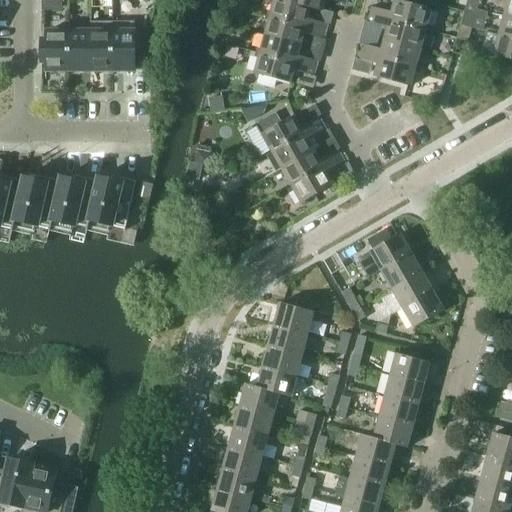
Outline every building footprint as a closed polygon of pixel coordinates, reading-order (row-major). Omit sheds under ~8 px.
[(312,8),(285,1),(286,0),(284,0),(273,0),(269,17),(312,29),(327,33),(328,26),(308,20),(311,9),(312,8)] [(284,0),(286,0),(285,1),(312,8),(311,9),(316,11),(323,12),(326,0),(327,0),(331,1),(346,5),(347,0),(284,0)] [(511,20),(511,0),(510,0),(508,0),(503,18),(511,20)] [(394,2),(391,14),(371,8),(369,16),(426,31),(431,11),(394,2)] [(471,30),(475,16),(464,13),(460,26),(471,30)] [(421,49),(426,31),(369,16),(367,23),(387,28),(384,39),(421,49)] [(327,33),(312,29),(269,17),(264,36),(301,46),(304,35),(325,40),(327,33)] [(511,40),(511,20),(503,18),(498,37),(511,40)] [(112,71),(112,22),(90,22),(90,32),(90,72),(112,71)] [(140,55),(140,32),(134,32),(134,22),(112,22),(112,71),(134,72),(134,55),(140,55)] [(468,43),(471,30),(460,26),(457,40),(468,43)] [(69,71),(69,32),(46,32),(46,40),(41,40),(41,63),(46,63),(46,72),(69,71)] [(90,32),(69,32),(69,71),(90,72),(90,32)] [(298,57),(301,46),(264,36),(259,54),(316,70),(318,63),(298,57)] [(511,61),(511,40),(498,37),(493,56),(511,61)] [(416,68),(421,49),(384,39),(381,51),(361,46),(359,53),(416,68)] [(410,87),(416,68),(359,53),(357,60),(377,65),(374,77),(410,87)] [(291,84),(294,71),(314,77),(316,70),(259,54),(254,74),(260,76),(275,80),(291,84)] [(274,83),(275,80),(260,76),(257,84),(273,88),(274,83)] [(221,97),(209,98),(210,110),(223,109),(221,97)] [(259,126),(246,133),(260,156),(270,151),(272,154),(305,135),(323,124),(319,118),(305,126),(301,128),(295,117),(282,125),(275,112),(256,122),(259,126)] [(281,170),(314,151),(309,141),(326,131),(323,124),(305,135),(272,154),(281,170)] [(197,151),(194,163),(205,165),(207,157),(204,152),(197,151)] [(291,186),(324,168),(342,157),(338,152),(321,162),(314,151),(281,170),(291,186)] [(334,186),(328,174),(346,164),(342,157),(324,168),(291,186),(301,205),(334,186)] [(12,232),(24,178),(23,178),(22,181),(9,178),(8,183),(0,181),(0,226),(1,227),(1,225),(12,227),(11,231),(12,232)] [(49,232),(61,178),(60,178),(60,181),(47,178),(45,183),(24,178),(12,232),(13,232),(13,228),(33,232),(34,226),(38,227),(38,225),(49,227),(48,231),(49,232)] [(87,232),(99,178),(98,178),(97,181),(84,178),(83,183),(61,178),(49,232),(50,232),(51,228),(70,232),(71,226),(75,227),(76,225),(87,227),(86,231),(87,232)] [(125,232),(136,182),(121,178),(120,183),(99,178),(87,232),(88,228),(107,232),(109,226),(113,227),(113,225),(124,227),(123,231),(125,232)] [(149,199),(152,186),(142,184),(139,197),(149,199)] [(411,254),(400,235),(370,252),(381,271),(411,254)] [(422,273),(411,254),(381,271),(392,291),(422,273)] [(343,281),(337,271),(330,275),(336,285),(343,281)] [(433,293),(422,273),(392,291),(403,310),(433,293)] [(444,312),(433,293),(403,310),(414,329),(444,312)] [(359,309),(354,300),(347,304),(352,313),(359,309)] [(308,334),(314,313),(280,304),(274,325),(308,334)] [(365,319),(359,309),(352,313),(358,323),(365,319)] [(386,335),(388,327),(377,324),(375,332),(386,335)] [(302,356),(308,334),(274,325),(269,347),(302,356)] [(348,345),(350,336),(342,333),(340,343),(348,345)] [(345,357),(348,345),(340,343),(337,354),(345,357)] [(296,377),(302,356),(269,347),(263,368),(296,377)] [(424,385),(430,363),(396,354),(390,376),(424,385)] [(359,367),(362,358),(353,355),(351,364),(359,367)] [(356,379),(359,367),(351,364),(347,376),(356,379)] [(291,399),(296,377),(263,368),(257,388),(257,389),(279,396),(291,399)] [(336,388),(339,377),(331,375),(328,386),(336,388)] [(418,407),(424,385),(390,376),(384,397),(418,407)] [(274,415),(279,396),(257,389),(257,388),(246,385),(240,406),(274,415)] [(330,409),(336,388),(328,386),(322,407),(330,409)] [(347,410),(350,399),(342,397),(339,408),(347,410)] [(412,428),(418,407),(384,397),(379,419),(412,428)] [(511,422),(511,405),(505,404),(501,419),(511,422)] [(268,436),(274,415),(240,406),(234,427),(268,436)] [(344,420),(347,410),(339,408),(336,418),(344,420)] [(314,426),(316,415),(308,413),(305,423),(314,426)] [(407,450),(412,428),(379,419),(373,438),(373,440),(395,447),(407,450)] [(311,436),(314,426),(305,423),(302,434),(311,436)] [(263,458),(268,436),(234,427),(228,448),(263,458)] [(511,461),(511,438),(494,433),(488,455),(511,461)] [(390,465),(395,447),(373,440),(373,438),(362,435),(356,456),(390,465)] [(325,448),(327,438),(319,436),(316,445),(325,448)] [(321,460),(325,448),(316,445),(313,457),(321,460)] [(257,479),(263,458),(228,448),(223,470),(257,479)] [(302,468),(305,457),(297,455),(294,466),(302,468)] [(511,484),(511,461),(488,455),(482,476),(511,484)] [(384,487),(390,465),(356,456),(350,477),(384,487)] [(22,511),(33,465),(9,460),(4,478),(0,476),(0,503),(22,508),(21,511),(22,511)] [(60,511),(65,492),(53,489),(57,471),(33,465),(22,511),(60,511)] [(299,478),(302,468),(294,466),(291,476),(299,478)] [(251,500),(257,479),(223,470),(217,491),(251,500)] [(510,507),(511,499),(511,484),(482,476),(476,498),(510,507)] [(313,490),(316,479),(308,477),(305,488),(313,490)] [(378,508),(384,487),(350,477),(344,499),(378,508)] [(310,501),(313,490),(305,488),(302,499),(310,501)] [(247,511),(251,500),(217,491),(211,511),(247,511)] [(291,511),(294,499),(286,496),(283,509),(291,511)] [(508,511),(510,507),(476,498),(472,511),(508,511)] [(377,511),(378,508),(344,499),(340,511),(377,511)]
